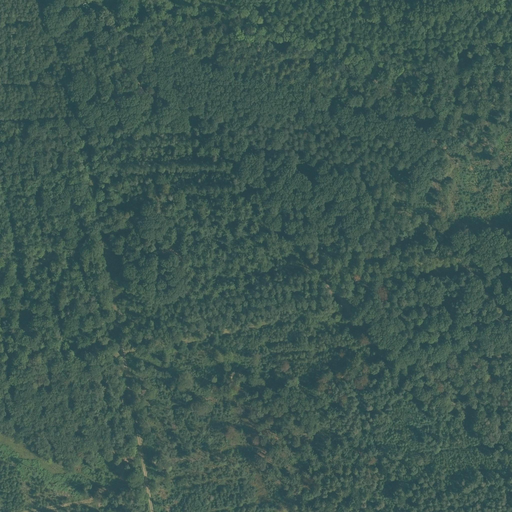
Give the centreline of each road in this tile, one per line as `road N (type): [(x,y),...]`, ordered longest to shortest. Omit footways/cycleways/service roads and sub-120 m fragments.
road 1 (track): [(83,121),(178,108),(206,123),(394,362),(511,436)]
road 2 (track): [(41,0),(81,110),(152,511)]
